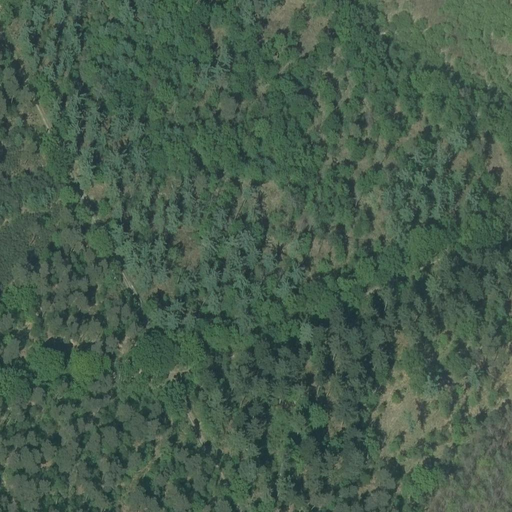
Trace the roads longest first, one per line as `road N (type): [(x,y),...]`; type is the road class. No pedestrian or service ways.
road 1 (track): [(0,385),(174,375)]
road 2 (track): [(174,375),(240,511)]
